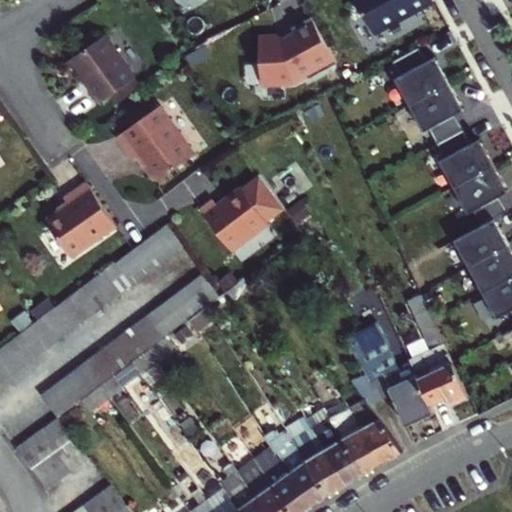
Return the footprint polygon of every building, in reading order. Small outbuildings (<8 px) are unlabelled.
[(434,0),(433,0),(359,0),(377,32),(434,0)] [(284,36),(261,37),(265,83),(295,82),(337,58),(316,20),(284,36)] [(134,80),(103,37),(63,66),(78,86),(83,83),(98,105),(134,80)] [(511,241),(499,217),(511,211),(504,198),(511,193),(511,191),(484,140),(476,145),(460,115),(469,110),(441,57),(431,62),(424,48),(398,62),(405,76),(400,78),(429,131),(434,128),(451,159),(445,162),(473,214),(478,211),(485,225),(459,239),(502,319),(511,313),(511,241)] [(189,159),(156,112),(115,140),(132,166),(138,162),(153,184),(189,159)] [(289,213),(262,176),(222,204),(217,198),(204,207),(235,250),(289,213)] [(118,225),(88,182),(63,200),(65,203),(44,218),(71,257),(118,225)] [(292,212),(302,226),(317,216),(307,201),(292,212)] [(171,224),(0,348),(0,383),(187,246),(171,224)] [(242,280),(235,273),(222,281),(227,290),(242,280)] [(208,275),(47,393),(62,414),(78,403),(117,375),(171,335),(189,322),(223,296),(208,275)] [(253,292),(247,281),(223,296),(189,322),(197,332),(215,321),(234,305),(253,292)] [(473,399),(422,296),(413,301),(435,350),(399,369),(378,321),(352,337),(374,371),(385,393),(394,392),(410,426),(437,416),(433,407),(448,398),(456,406),(473,399)] [(188,329),(177,336),(183,345),(195,336),(188,329)] [(117,375),(78,403),(87,414),(96,408),(105,417),(113,411),(106,401),(179,349),(171,335),(117,375)] [(160,511),(298,511),(312,503),(330,491),(348,479),(366,470),(384,460),(404,450),(379,400),(385,393),(374,371),(363,376),(373,401),(339,417),(325,400),(280,431),(275,426),(265,431),(269,440),(234,462),(228,454),(223,460),(226,467),(220,473),(214,468),(209,471),(216,484),(204,492),(196,483),(190,486),(198,498),(189,504),(189,509),(184,511),(165,511),(163,509),(160,511)] [(41,439),(65,470),(89,451),(61,415),(40,431),(44,436),(41,439)] [(65,470),(41,439),(44,436),(40,431),(19,446),(45,484),(65,470)] [(85,496),(98,511),(103,511),(124,496),(109,477),(85,496)] [(98,511),(85,496),(64,511),(98,511)] [(103,511),(137,511),(124,496),(103,511)]
